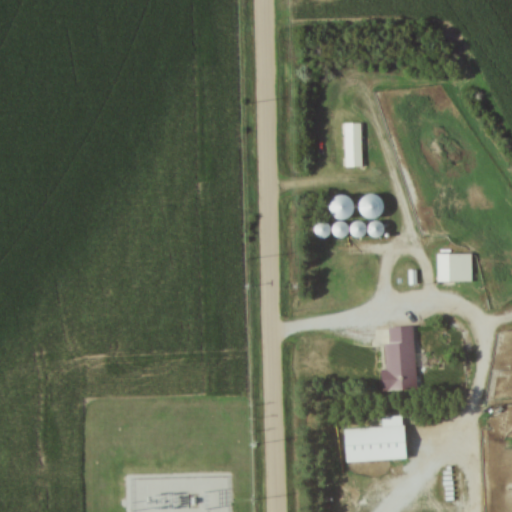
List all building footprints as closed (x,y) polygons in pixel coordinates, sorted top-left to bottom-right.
[(341,124),(341,169),(359,169),(359,124),(341,124)] [(318,200),(319,205),(322,209),(326,211),(331,210),(335,208),(338,205),(339,200),(338,196),(335,192),(331,190),(326,190),(322,192),(319,196),(318,200)] [(370,201),(369,196),(366,192),(361,190),(356,190),(351,192),(348,196),(346,201),(348,206),(351,210),(356,213),(361,213),(366,210),(369,206),(370,201)] [(381,212),(370,195),(352,206),(363,223),(381,212)] [(332,224),(324,229),(320,221),(308,228),(315,242),(328,235),(332,241),(344,234),(337,222),(350,215),(341,197),(323,206),(332,224)] [(338,222),(339,226),(342,229),(346,230),(350,229),(353,226),(354,222),(353,218),(350,215),(346,214),(342,215),(339,218),(338,222)] [(316,222),(315,218),(312,216),(309,215),(306,216),(303,218),(302,222),(303,225),(306,227),(309,228),(312,227),(315,225),(316,222)] [(332,222),(331,219),(328,216),(325,216),(322,219),(321,222),(322,225),(325,227),(328,227),(331,225),(332,222)] [(369,222),(369,219),(366,217),(363,216),(360,216),(357,219),(356,222),(357,225),(359,228),(362,229),(366,228),(368,226),(369,222)] [(468,283),(468,255),(433,255),(433,283),(468,283)] [(383,372),(377,373),(377,394),(412,393),(410,328),(382,329),(383,372)] [(339,430),(340,464),(401,462),(400,428),(339,430)]
